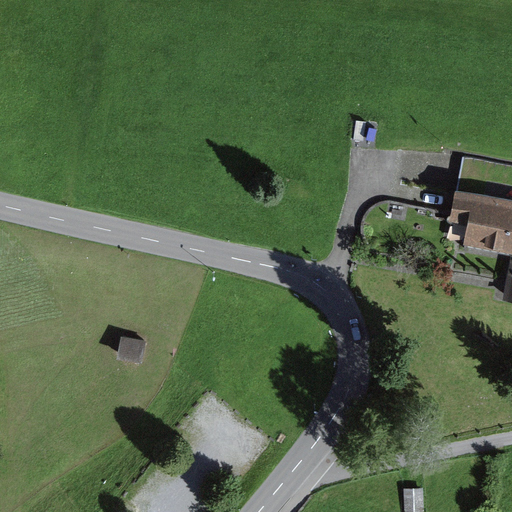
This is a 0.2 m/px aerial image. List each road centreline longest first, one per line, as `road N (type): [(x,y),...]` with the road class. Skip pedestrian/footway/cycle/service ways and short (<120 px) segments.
road 1 (tertiary): [(301,463),(341,408),(352,372),(346,320),(328,293),(282,271),(0,206)]
road 2 (residential): [(301,463),(338,472),(511,437)]
